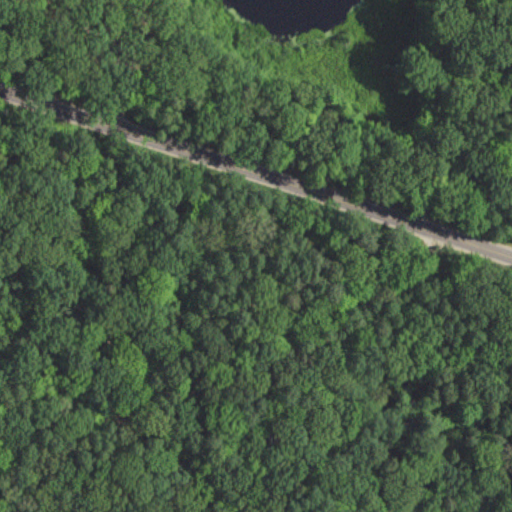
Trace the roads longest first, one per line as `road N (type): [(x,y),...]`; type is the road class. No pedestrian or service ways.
road 1 (residential): [(511,252),(0,91)]
road 2 (track): [(0,355),(67,347),(314,283),(425,265),(449,234)]
